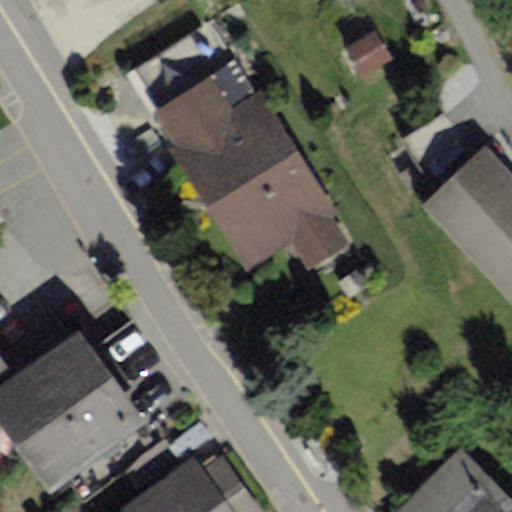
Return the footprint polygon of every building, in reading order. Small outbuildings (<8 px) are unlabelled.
[(221,82),(156,116),(244,273),(287,249),(306,281),(353,251),(270,93),(238,109),(221,82)] [(511,171),(494,152),(428,214),(511,302),(511,171)] [(0,437),(18,425),(72,491),(163,422),(97,335),(33,380),(0,339),(0,437)] [(266,511),(220,451),(138,511),(266,511)] [(511,511),(511,496),(470,453),(410,511),(511,511)]
